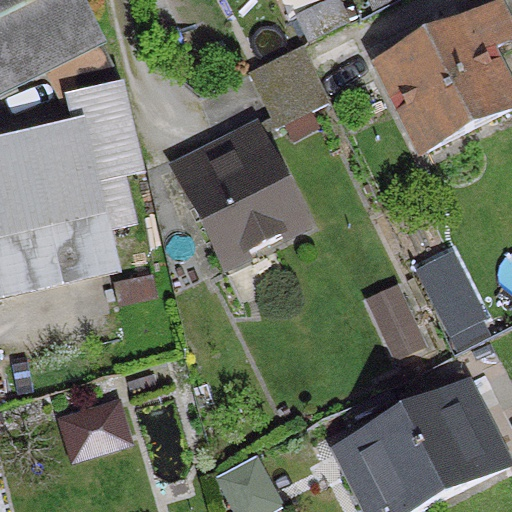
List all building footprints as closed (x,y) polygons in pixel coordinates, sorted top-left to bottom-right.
[(0,0),(0,90),(46,68),(66,107),(67,107),(66,105),(112,94),(117,93),(70,0),(0,0)] [(360,0),(367,11),(387,0),(360,0)] [(332,3),(293,23),(303,44),(343,24),(332,3)] [(377,67),(421,154),(506,112),(477,56),(511,39),(496,8),(377,67)] [(266,123),(270,132),(323,106),(296,52),(243,78),(266,123)] [(74,139),(0,155),(0,293),(106,269),(98,234),(123,228),(112,180),(130,175),(112,94),(66,105),(67,107),(66,107),(74,139)] [(169,171),(217,268),(299,228),(255,140),(257,139),(252,130),(169,171)] [(425,269),(455,338),(501,318),(471,249),(425,269)] [(402,361),(434,349),(411,287),(378,299),(402,361)] [(478,446),(451,393),(396,421),(437,501),(504,468),(489,440),(478,446)] [(356,507),(358,511),(414,511),(437,501),(396,421),(342,448),(368,501),(356,507)] [(289,444),(233,469),(252,511),(274,511),(279,510),(269,487),(302,473),(289,444)]
